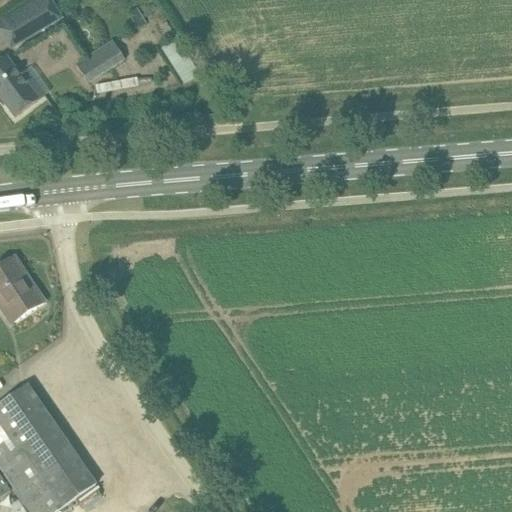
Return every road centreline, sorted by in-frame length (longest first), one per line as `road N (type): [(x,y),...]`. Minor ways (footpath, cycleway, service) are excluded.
road 1 (primary): [(56,191),(511,153)]
road 2 (unclassified): [(206,511),(100,363),(69,284),(56,191)]
